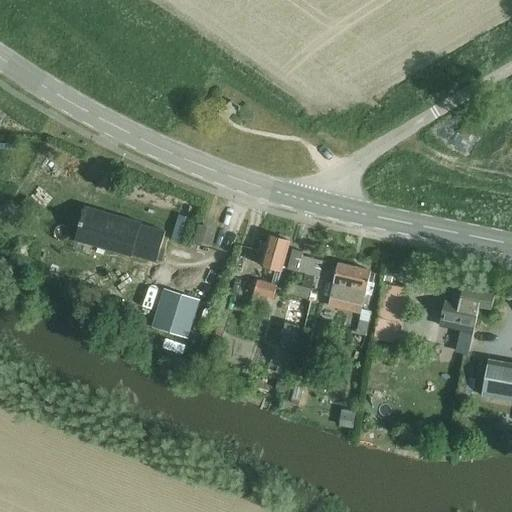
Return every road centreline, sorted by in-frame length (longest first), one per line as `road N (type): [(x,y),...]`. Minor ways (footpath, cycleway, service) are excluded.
road 1 (tertiary): [(314,204),(191,161),(0,58)]
road 2 (unclassified): [(314,204),(338,174),(511,68)]
road 3 (tertiary): [(511,245),(314,204)]
